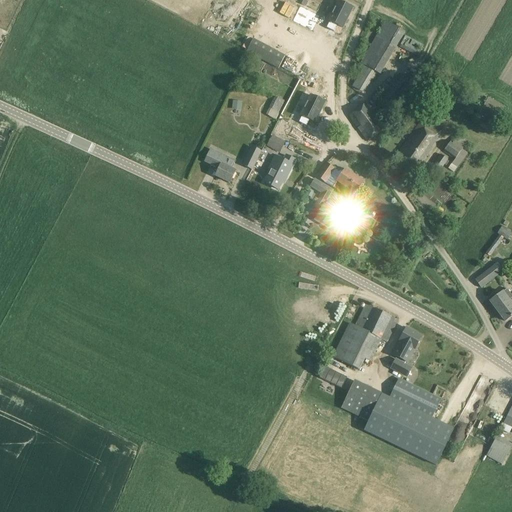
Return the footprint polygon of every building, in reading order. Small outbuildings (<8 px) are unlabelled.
[(339,0),(335,0),(325,19),(328,21),(324,28),(333,32),(337,26),(342,30),(354,8),(339,0)] [(282,30),(331,50),(337,34),(320,27),(319,30),(287,17),(282,30)] [(374,72),(380,76),(405,33),(385,21),(360,64),(364,66),(351,88),(361,94),(374,72)] [(399,48),(417,57),(423,46),(405,36),(399,48)] [(279,70),(286,57),(253,40),(247,53),(279,70)] [(325,77),(331,63),(302,49),(295,63),(325,77)] [(398,76),(378,99),(390,110),(411,87),(398,76)] [(327,106),(311,96),(299,117),(301,119),(298,125),(306,130),(310,123),(316,127),(327,106)] [(285,102),(275,97),(269,109),(272,110),(269,117),(276,121),(285,102)] [(242,111),(243,102),(233,101),(232,110),(242,111)] [(492,124),(500,109),(486,101),(477,117),(478,117),(473,125),(487,133),(492,124)] [(347,117),(356,128),(367,143),(387,128),(368,103),(347,117)] [(443,130),(424,117),(397,156),(417,170),(431,150),(429,150),(443,130)] [(280,153),(285,143),(272,136),(267,146),(280,153)] [(451,142),(444,152),(455,160),(448,169),(453,173),(468,154),(451,142)] [(253,171),(262,152),(252,147),(242,166),(253,171)] [(236,162),(211,150),(205,163),(219,170),(216,177),(229,184),(235,172),(232,170),(236,162)] [(440,155),(430,170),(437,175),(448,160),(440,155)] [(279,191),(285,179),(286,180),(296,161),(286,156),(284,161),(275,157),(272,165),(273,165),(264,183),(279,191)] [(325,183),(334,170),(326,164),(317,177),(325,183)] [(363,182),(345,170),(337,182),(355,195),(363,182)] [(333,191),(314,180),(309,188),(321,194),(318,198),(326,202),(333,191)] [(329,229),(330,227),(335,230),(334,232),(338,234),(340,233),(341,234),(349,221),(336,213),(340,207),(330,201),(326,207),(324,206),(315,221),(329,229)] [(508,241),(511,234),(511,233),(502,227),(497,234),(508,241)] [(503,239),(499,236),(485,254),(489,258),(490,256),(491,257),(494,252),(493,252),(496,248),(497,249),(501,244),(500,243),(503,239)] [(503,272),(496,264),(474,280),(481,289),(503,272)] [(494,295),(496,297),(490,302),(496,310),(508,301),(509,301),(511,299),(511,297),(507,290),(502,293),(501,294),(499,292),(494,295)] [(511,299),(509,301),(508,301),(496,310),(505,322),(511,316),(511,299)] [(357,327),(349,323),(332,358),(360,371),(365,360),(370,363),(381,341),(387,344),(399,321),(367,306),(357,327)] [(422,337),(406,329),(399,342),(400,342),(392,355),(407,363),(414,350),(415,350),(422,337)] [(411,369),(402,364),(395,360),(391,369),(407,377),(411,369)] [(353,379),(326,366),(323,373),(324,373),(321,379),(341,389),(344,383),(350,386),(353,379)] [(441,399),(399,379),(389,398),(432,419),(441,399)] [(389,398),(381,395),(368,422),(364,431),(436,466),(440,457),(453,430),(432,419),(389,398)] [(496,406),(483,431),(493,436),(506,411),(496,406)] [(511,429),(511,428),(511,406),(503,424),(502,423),(499,430),(509,435),(511,429)] [(502,465),(511,446),(497,438),(487,456),(502,465)]
